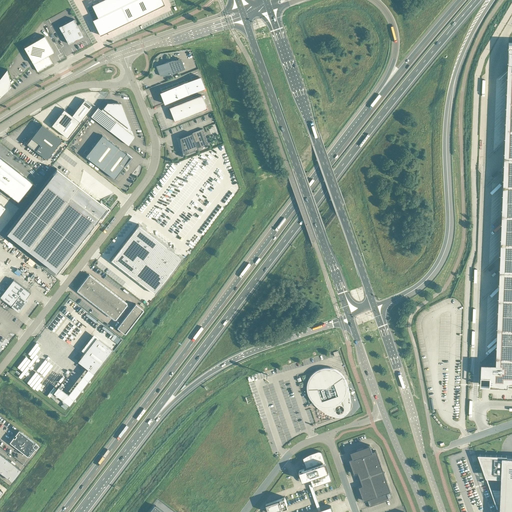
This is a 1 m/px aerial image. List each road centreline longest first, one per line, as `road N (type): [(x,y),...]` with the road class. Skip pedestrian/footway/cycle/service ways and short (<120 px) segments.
road 1 (motorway): [(151,417),(476,0)]
road 2 (motorway): [(378,99),(64,511)]
road 3 (motorway): [(373,306),(422,280),(443,249),(448,98),(492,0)]
road 4 (unclassified): [(130,79),(151,129),(150,177),(0,369)]
road 5 (primary): [(244,17),(349,318)]
road 6 (primary): [(373,306),(269,9)]
road 7 (motorway): [(151,417),(229,361),(349,318)]
road 8 (tertiary): [(443,511),(373,306)]
road 9 (unclassified): [(130,79),(71,88),(0,128)]
road 10 (motorway): [(461,0),(378,99)]
road 11 (tertiary): [(122,57),(244,17)]
road 12 (tertiary): [(240,8),(119,50)]
